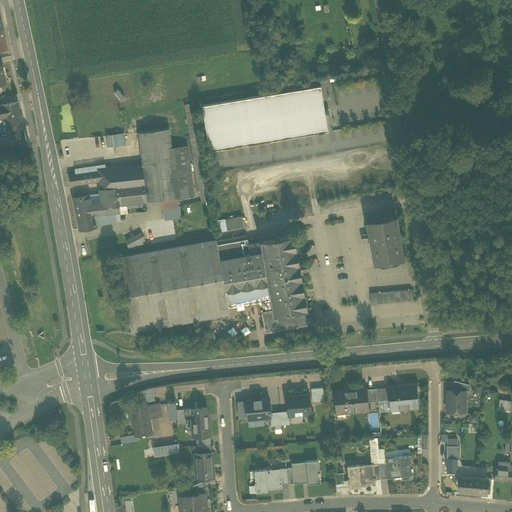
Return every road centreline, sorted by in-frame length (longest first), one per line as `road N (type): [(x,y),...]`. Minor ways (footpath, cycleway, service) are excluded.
road 1 (tertiary): [(86,378),(17,0)]
road 2 (residential): [(431,346),(378,0)]
road 3 (tertiary): [(431,346),(86,378)]
road 4 (residential): [(434,501),(233,511)]
road 5 (residential): [(369,372),(433,366),(434,501)]
road 6 (tertiary): [(106,511),(86,378)]
road 7 (residential): [(224,385),(233,511)]
